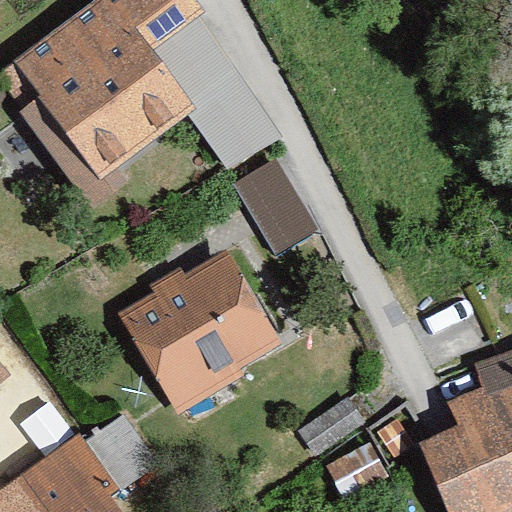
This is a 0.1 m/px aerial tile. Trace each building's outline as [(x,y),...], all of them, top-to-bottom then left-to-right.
[(206,12),(197,0),(99,0),(20,59),(116,188),(216,114),(164,43),(206,12)] [(243,179),(284,253),(325,230),(283,156),(243,179)] [(296,344),(240,248),(130,312),(186,408),(296,344)] [(0,403),(37,370),(0,329),(0,403)] [(511,511),(511,351),(485,362),(493,381),(466,392),(474,410),(453,423),(503,511),(511,511)] [(137,511),(85,439),(0,499),(0,511),(137,511)]
